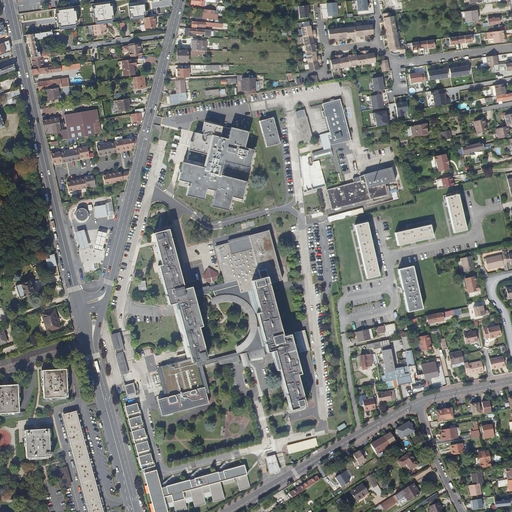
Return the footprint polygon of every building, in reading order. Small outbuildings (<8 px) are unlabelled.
[(155,11),(155,4),(153,4),(152,0),(137,0),(141,18),(143,18),(155,16),(154,11),(155,11)] [(365,0),(355,0),(357,11),(367,10),(365,0)] [(339,2),(329,3),(330,13),(331,13),(332,16),(341,15),(339,2)] [(52,31),(48,13),(50,12),(50,13),(56,12),(84,8),(84,5),(35,12),(40,33),(52,32),(52,31)] [(307,10),(307,6),(298,7),(299,19),(308,18),(307,10)] [(218,20),(219,14),(214,13),(214,10),(203,9),(202,18),(214,19),(214,23),(221,24),(222,20),(218,20)] [(479,10),(464,12),(464,17),(468,17),(468,22),(481,21),(479,10)] [(394,26),(392,17),(390,17),(389,14),(382,15),(383,19),(384,23),(385,24),(384,26),(384,28),(394,26)] [(156,28),(155,21),(155,16),(143,18),(144,25),(145,29),(156,28)] [(500,23),(499,18),(488,19),(488,23),(484,23),(484,26),(490,25),(490,24),(500,23)] [(105,30),(104,28),(106,27),(105,24),(93,25),(95,36),(98,35),(101,35),(105,34),(105,30)] [(373,35),(372,26),(363,27),(365,40),(368,39),(368,36),(373,35)] [(396,32),(394,26),(384,28),(385,29),(386,30),(386,32),(386,34),(396,32)] [(315,36),(314,32),(311,33),(310,27),(301,29),(303,39),(315,36)] [(365,40),(363,27),(354,28),(354,29),(355,37),(359,37),(360,37),(361,39),(361,40),(365,40)] [(210,37),(210,30),(204,29),(204,30),(191,29),(191,28),(185,28),(184,35),(195,36),(195,34),(204,35),(204,37),(210,37)] [(347,38),(346,30),(346,29),(337,30),(338,43),(343,43),(342,41),(342,39),(344,39),(347,38)] [(355,37),(354,29),(346,30),(347,38),(347,40),(354,39),(353,38),(355,37)] [(338,43),(337,30),(328,31),(329,41),(334,40),(335,43),(338,43)] [(507,37),(506,30),(490,32),(491,39),(496,38),(497,42),(508,40),(508,36),(507,37)] [(51,55),(50,49),(40,51),(39,50),(38,49),(36,50),(34,40),(53,38),(52,31),(52,32),(40,33),(34,34),(26,35),(31,57),(47,55),(51,55)] [(398,41),(396,32),(386,34),(387,38),(388,38),(388,39),(387,41),(387,43),(398,41)] [(471,35),(460,36),(461,43),(465,42),(467,42),(467,43),(472,42),(471,35)] [(316,40),(315,36),(303,39),(304,45),(305,45),(313,43),(312,41),(314,41),(314,40),(316,40)] [(461,43),(460,36),(449,37),(450,45),(455,44),(455,43),(457,43),(461,43)] [(5,53),(11,50),(9,40),(0,43),(0,51),(4,50),(5,53)] [(206,51),(206,41),(192,40),(191,50),(206,51)] [(422,41),(423,48),(427,47),(429,47),(429,48),(434,47),(433,40),(422,41)] [(399,46),(398,41),(387,43),(388,44),(390,46),(390,47),(389,47),(390,51),(399,49),(400,53),(405,52),(404,45),(399,46)] [(422,41),(411,43),(412,50),(417,49),(419,48),(423,48),(422,41)] [(141,55),(139,43),(127,45),(122,46),(123,51),(128,51),(129,57),(141,55)] [(317,51),(315,43),(313,43),(305,45),(307,53),(315,51),(317,51)] [(376,61),(374,53),(369,54),(368,50),(365,51),(367,63),(376,62),(376,61)] [(187,61),(188,51),(177,51),(177,61),(187,61)] [(321,59),(320,55),(318,56),(317,53),(315,54),(315,51),(307,53),(306,53),(308,62),(321,59)] [(367,63),(365,51),(361,52),(361,53),(361,55),(360,55),(357,56),(358,64),(358,65),(367,63)] [(349,65),(348,57),(345,57),(343,58),(343,56),(343,54),(339,55),(341,67),(350,66),(349,65)] [(357,56),(356,54),(350,55),(350,57),(348,57),(349,65),(358,64),(357,56)] [(500,64),(498,54),(487,56),(489,66),(494,65),(500,64)] [(52,67),(51,66),(50,66),(50,65),(44,66),(42,58),(47,58),(47,55),(31,57),(34,69),(52,67)] [(341,67),(339,55),(335,56),(336,59),(331,60),(332,69),(341,67)] [(136,73),(135,66),(137,65),(136,59),(123,61),(125,75),(136,73)] [(319,69),(318,64),(321,63),(321,59),(308,62),(310,71),(319,69)] [(511,69),(511,62),(500,64),(494,65),(495,71),(498,70),(497,68),(506,66),(506,70),(511,69)] [(460,75),(469,74),(468,65),(463,66),(463,67),(460,67),(460,66),(458,67),(460,75)] [(62,70),(61,66),(52,67),(34,69),(32,70),(33,75),(62,71),(62,70)] [(449,68),(451,77),(460,75),(458,67),(457,67),(457,68),(454,68),(454,67),(449,68)] [(188,77),(188,69),(177,69),(177,78),(188,78),(188,77)] [(438,79),(447,77),(446,69),(441,69),(441,70),(439,71),(439,70),(437,70),(438,79)] [(428,72),(429,80),(438,79),(437,70),(435,70),(435,71),(433,72),(433,71),(428,72)] [(410,83),(422,81),(421,74),(421,72),(409,74),(410,83)] [(84,84),(83,76),(61,79),(62,87),(70,86),(79,85),(84,84)] [(145,87),(144,76),(133,77),(135,88),(145,87)] [(374,91),(383,89),(381,76),(372,78),(374,91)] [(259,90),(259,82),(257,82),(255,82),(255,78),(246,78),(246,81),(242,82),(241,82),(241,86),(243,86),(243,90),(244,90),(245,95),(256,93),(256,90),(259,90)] [(47,89),(62,87),(61,79),(39,82),(39,90),(47,89)] [(183,93),(182,80),(175,80),(176,94),(183,93)] [(493,95),(496,95),(508,93),(506,83),(494,85),(492,86),(493,95)] [(59,98),(58,90),(62,89),(63,95),(71,94),(70,86),(62,87),(47,89),(49,100),(59,98)] [(21,95),(20,89),(11,92),(13,98),(21,95)] [(13,98),(11,92),(4,94),(6,101),(13,98)] [(445,92),(434,94),(436,106),(452,103),(451,98),(447,98),(445,92)] [(493,99),(497,98),(497,101),(511,98),(511,93),(484,98),(485,101),(493,100),(493,99)] [(179,103),(179,94),(171,95),(171,97),(172,96),(172,98),(171,98),(172,103),(179,103)] [(371,96),(373,109),(383,108),(381,94),(371,96)] [(15,103),(22,100),(21,95),(13,98),(6,101),(3,102),(4,105),(4,106),(14,103),(15,103)] [(351,139),(341,98),(323,102),(331,135),(328,136),(329,137),(331,144),(334,144),(351,139)] [(128,107),(128,105),(129,105),(129,99),(118,101),(119,113),(129,111),(128,107)] [(406,101),(395,103),(397,116),(403,116),(403,111),(408,110),(406,101)] [(314,140),(308,115),(307,115),(305,108),(296,111),(304,143),(314,140)] [(96,135),(94,124),(97,123),(96,120),(99,119),(97,109),(65,115),(68,130),(69,139),(96,135)] [(377,126),(388,124),(387,119),(387,120),(386,116),(387,116),(386,111),(372,113),(373,118),(375,118),(377,126)] [(143,120),(145,112),(132,114),(133,122),(143,120)] [(280,143),(274,117),(260,121),(266,147),(280,143)] [(63,130),(62,124),(60,124),(59,118),(43,121),(44,125),(46,135),(61,132),(63,141),(69,139),(68,130),(63,130)] [(94,124),(96,135),(102,133),(99,119),(96,120),(97,123),(94,124)] [(487,130),(484,119),(474,121),(476,133),(487,130)] [(242,181),(216,175),(219,161),(245,167),(249,149),(239,146),(243,131),(225,127),(222,138),(215,136),(218,125),(199,121),(197,133),(190,132),(188,142),(186,141),(184,150),(200,154),(197,166),(177,161),(173,179),(186,181),(185,186),(183,186),(181,195),(200,199),(202,188),(210,190),(207,205),(225,209),(228,197),(238,199),(242,181)] [(426,134),(424,124),(407,128),(408,135),(412,135),(412,136),(426,134)] [(509,136),(508,131),(509,130),(508,126),(506,126),(504,127),(498,128),(496,128),(498,138),(509,136)] [(442,132),(444,140),(451,138),(449,130),(442,132)] [(332,151),(331,144),(329,137),(324,138),(327,149),(313,152),(314,160),(333,155),(332,151)] [(98,156),(116,152),(116,151),(121,150),(123,150),(123,151),(129,150),(129,149),(130,148),(136,147),(138,138),(133,139),(132,138),(114,141),(114,142),(110,143),(110,142),(100,144),(101,145),(96,146),(98,156)] [(484,148),(483,143),(470,146),(470,145),(466,145),(466,147),(462,148),(463,153),(484,148)] [(61,163),(80,159),(80,158),(84,157),(86,157),(86,158),(89,158),(87,146),(78,148),(78,149),(73,150),(73,149),(64,151),(64,152),(60,153),(60,152),(50,153),(52,163),(56,162),(58,162),(58,163),(61,163)] [(449,164),(447,158),(446,153),(433,156),(435,161),(436,161),(438,171),(449,168),(448,164),(449,164)] [(332,209),(390,193),(388,185),(386,186),(385,183),(395,181),(391,166),(364,174),(364,175),(353,178),(354,182),(326,190),(332,209)] [(104,185),(123,181),(122,180),(128,179),(130,171),(121,173),(121,171),(117,172),(115,172),(115,171),(107,173),(107,174),(105,174),(102,175),(104,185)] [(68,192),(86,188),(86,187),(90,186),(91,187),(95,186),(93,175),(84,177),(84,178),(82,178),(80,179),(79,178),(71,180),(71,181),(69,181),(66,182),(68,192)] [(454,185),(452,176),(442,178),(444,187),(454,185)] [(466,229),(459,194),(446,197),(454,232),(466,229)] [(114,213),(111,201),(105,203),(108,214),(114,213)] [(108,215),(105,204),(94,207),(97,218),(108,215)] [(89,214),(90,214),(89,213),(89,212),(89,211),(89,210),(88,209),(87,208),(86,207),(85,207),(84,206),(83,206),(82,206),(81,206),(80,207),(79,207),(78,208),(77,209),(76,210),(76,211),(75,212),(75,213),(75,214),(75,215),(76,216),(76,217),(77,218),(78,219),(79,220),(80,220),(81,220),(82,221),(83,221),(84,221),(84,220),(85,220),(86,220),(87,219),(88,218),(89,217),(89,216),(89,215),(89,214)] [(364,213),(362,208),(328,217),(329,222),(364,213)] [(380,275),(368,222),(355,225),(367,278),(380,275)] [(398,245),(433,237),(430,225),(395,232),(398,245)] [(168,229),(153,233),(155,242),(162,266),(159,266),(169,307),(173,306),(177,305),(191,358),(192,362),(205,359),(207,358),(198,327),(202,326),(193,294),(192,290),(191,287),(184,289),(168,229)] [(272,273),(274,280),(281,278),(268,229),(251,233),(262,276),(272,273)] [(91,247),(85,230),(77,233),(83,250),(91,247)] [(104,250),(108,232),(100,230),(96,248),(104,250)] [(262,276),(251,233),(227,240),(228,242),(231,253),(244,251),(252,279),(262,276)] [(231,253),(228,242),(215,245),(225,282),(237,279),(240,291),(254,287),(252,279),(244,251),(231,253)] [(504,254),(504,253),(484,258),(487,268),(495,266),(495,265),(497,265),(497,266),(502,264),(502,263),(506,263),(506,262),(504,254)] [(57,266),(54,254),(47,256),(47,258),(46,259),(48,268),(57,266)] [(473,270),(470,256),(460,258),(463,272),(473,270)] [(35,264),(43,262),(41,258),(17,266),(18,269),(26,267),(26,268),(36,265),(35,264)] [(423,308),(414,266),(399,269),(408,312),(423,308)] [(265,355),(264,351),(256,312),(260,311),(254,287),(240,291),(237,279),(225,282),(215,284),(214,280),(217,275),(216,272),(209,268),(204,276),(205,278),(210,281),(211,285),(209,286),(208,285),(203,286),(203,288),(192,290),(193,294),(204,291),(204,293),(210,291),(210,290),(213,289),(215,295),(217,300),(219,299),(221,299),(224,298),(227,298),(230,299),(233,299),(235,300),(238,301),(240,302),(242,304),(245,306),(247,309),(248,311),(249,313),(250,316),(251,318),(251,321),(251,323),(251,326),(251,329),(250,332),(249,334),(247,337),(245,340),(243,342),(240,345),(236,347),(237,351),(206,359),(205,359),(192,362),(204,393),(209,391),(202,364),(219,360),(220,363),(240,359),(238,354),(240,354),(241,353),(242,357),(247,356),(245,352),(247,352),(248,351),(250,358),(265,355)] [(262,276),(252,279),(254,287),(260,311),(256,312),(264,351),(274,349),(290,409),(305,405),(297,373),(300,372),(294,349),(299,348),(300,351),(310,349),(304,329),(295,332),(297,343),(293,344),(290,333),(282,335),(268,282),(274,280),(272,273),(262,276)] [(480,291),(478,284),(477,284),(475,276),(465,279),(468,293),(480,291)] [(34,293),(30,281),(15,285),(19,298),(34,293)] [(177,305),(173,306),(188,359),(191,358),(177,305)] [(489,314),(488,310),(484,311),(483,305),(471,308),(473,317),(489,314)] [(60,328),(54,309),(41,313),(47,332),(60,328)] [(444,320),(443,315),(444,315),(443,312),(427,316),(428,323),(444,320)] [(385,332),(383,325),(375,327),(377,334),(385,332)] [(501,335),(499,326),(487,328),(487,327),(483,328),(485,339),(489,338),(490,339),(494,338),(494,337),(497,336),(501,335)] [(370,339),(368,329),(356,332),(358,341),(370,339)] [(125,351),(119,331),(111,333),(122,373),(128,372),(123,352),(125,351)] [(477,341),(475,331),(463,333),(465,343),(477,341)] [(431,348),(429,340),(430,340),(429,334),(418,337),(421,350),(431,348)] [(395,370),(389,339),(379,341),(380,346),(381,346),(382,353),(385,370),(378,371),(380,383),(393,380),(397,379),(395,370)] [(382,353),(381,346),(380,346),(379,341),(373,343),(374,347),(375,354),(382,353)] [(413,362),(411,351),(405,352),(408,367),(414,366),(413,362)] [(464,362),(462,355),(461,351),(448,354),(451,365),(452,364),(452,368),(461,366),(460,362),(464,362)] [(241,353),(240,354),(243,365),(250,363),(247,352),(245,352),(247,356),(242,357),(241,353)] [(371,365),(370,354),(360,356),(362,367),(371,365)] [(0,366),(12,362),(10,356),(0,359),(0,366)] [(505,366),(503,356),(489,359),(491,369),(505,366)] [(188,359),(160,367),(168,397),(165,397),(158,399),(162,415),(207,403),(204,393),(192,362),(191,358),(188,359)] [(484,371),(481,360),(468,363),(468,362),(464,363),(464,365),(466,373),(470,373),(470,374),(479,372),(484,371)] [(438,376),(434,361),(421,364),(423,374),(425,381),(427,381),(426,378),(430,377),(438,376)] [(425,381),(423,374),(416,375),(414,366),(408,367),(395,370),(397,379),(398,385),(411,383),(411,384),(425,381)] [(168,397),(160,367),(157,367),(165,397),(168,397)] [(66,369),(42,370),(44,398),(68,397),(66,369)] [(412,389),(425,387),(425,386),(428,386),(427,381),(425,381),(411,384),(412,389)] [(18,384),(0,385),(0,413),(19,412),(18,384)] [(134,386),(126,389),(128,398),(129,398),(136,396),(137,396),(134,386)] [(392,400),(395,398),(393,391),(377,394),(379,403),(392,400)] [(376,411),(374,400),(363,402),(365,413),(376,411)] [(483,406),(479,407),(480,414),(491,412),(489,401),(482,402),(483,406)] [(138,407),(137,402),(126,405),(128,412),(127,413),(128,418),(129,418),(131,425),(130,425),(132,431),(133,430),(135,437),(133,438),(135,443),(136,443),(138,450),(137,450),(138,456),(140,456),(141,462),(140,463),(142,469),(155,465),(153,457),(152,457),(151,453),(152,452),(150,445),(148,445),(147,440),(148,440),(146,432),(145,432),(144,427),(145,427),(143,420),(142,420),(140,415),(141,415),(139,407),(138,407)] [(478,403),(471,404),(473,415),(480,414),(479,407),(478,403)] [(451,408),(444,409),(446,420),(453,418),(451,408)] [(444,409),(436,410),(438,421),(446,420),(444,409)] [(105,511),(89,454),(77,412),(62,416),(88,511),(105,511)] [(409,422),(403,426),(408,436),(415,432),(409,422)] [(494,433),(492,425),(482,427),(484,435),(494,433)] [(403,426),(396,430),(402,439),(408,436),(403,426)] [(49,428),(25,429),(26,457),(50,456),(49,428)] [(458,438),(456,428),(441,430),(442,435),(443,440),(458,438)] [(391,433),(384,437),(390,446),(396,443),(391,433)] [(289,453),(318,445),(316,437),(286,445),(289,453)] [(384,437),(378,441),(384,451),(390,447),(390,446),(384,437)] [(378,441),(371,445),(377,455),(384,451),(378,441)] [(466,453),(464,444),(452,446),(453,450),(454,450),(455,455),(466,453)] [(355,459),(353,461),(356,467),(366,461),(360,451),(353,455),(355,459)] [(491,465),(488,451),(478,453),(480,467),(491,465)] [(277,468),(273,455),(265,457),(268,471),(277,468)] [(415,468),(412,463),(413,463),(408,456),(401,460),(401,461),(396,464),(399,470),(404,467),(408,472),(415,468)] [(156,469),(145,472),(155,511),(167,511),(165,503),(173,501),(176,511),(187,508),(184,498),(192,496),(195,506),(206,503),(203,493),(211,490),(214,501),(225,498),(220,481),(222,480),(223,484),(235,481),(234,477),(236,476),(240,490),(250,487),(244,464),(223,470),(218,471),(194,477),(194,478),(189,479),(166,485),(161,487),(156,469)] [(68,476),(66,468),(57,471),(59,478),(68,476)] [(340,487),(350,482),(345,472),(335,476),(340,487)] [(479,484),(477,474),(468,475),(469,485),(477,484),(479,484)] [(371,475),(367,478),(374,489),(378,486),(371,475)] [(70,484),(68,476),(59,478),(61,487),(70,484)] [(292,499),(320,481),(317,477),(289,494),(292,499)] [(402,505),(420,494),(414,483),(381,504),(384,507),(385,510),(399,501),(402,505)] [(479,495),(477,484),(469,485),(466,486),(468,497),(479,495)] [(356,502),(368,494),(363,486),(351,493),(356,502)] [(418,508),(438,496),(436,493),(417,506),(418,508)] [(480,499),(470,501),(472,510),(481,508),(480,499)] [(443,511),(439,503),(436,504),(432,507),(429,508),(431,511),(443,511)]
